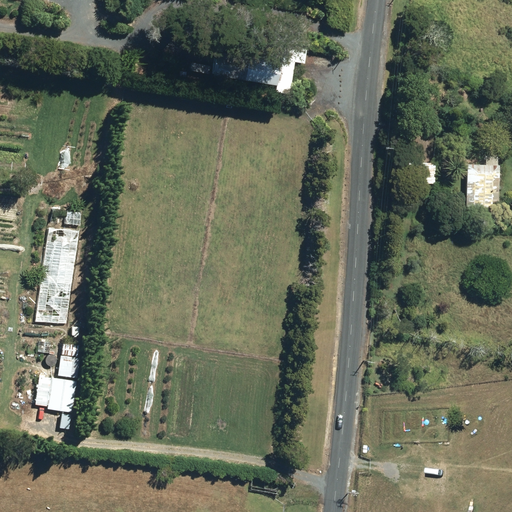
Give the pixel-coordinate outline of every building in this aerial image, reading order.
[(213,52),(210,76),(275,85),(274,91),(287,93),(292,61),(302,63),(304,49),(281,46),(279,61),(213,52)] [(401,130),(399,161),(415,162),(414,184),(432,185),(435,132),(401,130)] [(481,165),(463,164),(462,205),(495,206),(496,166),(494,166),(494,156),(481,156),(481,165)] [(82,212),(48,208),(35,319),(70,323),(82,212)] [(35,353),(47,354),(54,354),(55,342),(35,341),(35,353)] [(76,343),(60,342),(57,372),(73,374),(76,343)] [(74,379),(36,375),(34,407),(57,409),(57,417),(70,418),(74,379)]
